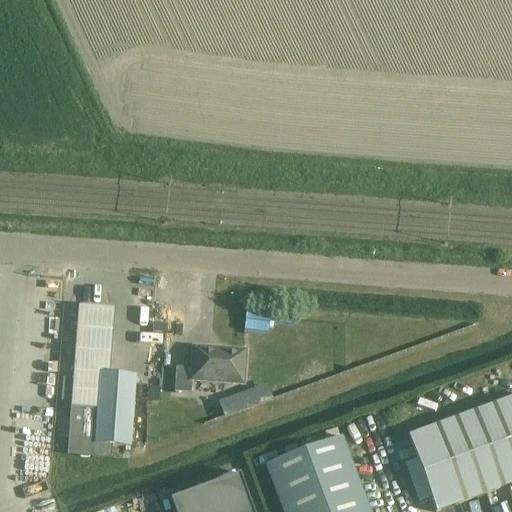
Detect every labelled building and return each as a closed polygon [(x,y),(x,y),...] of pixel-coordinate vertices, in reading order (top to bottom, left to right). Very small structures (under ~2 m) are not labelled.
[(68,426),(66,454),(77,455),(79,458),(87,459),(89,456),(101,457),(102,446),(128,448),(133,377),(107,375),(112,308),(76,306),(69,410),(68,426)] [(176,369),(174,394),(190,395),(191,382),(242,386),(244,353),(193,349),(191,370),(176,369)] [(250,391),(218,403),(223,418),(256,407),(250,391)] [(511,399),(407,438),(434,511),(441,511),(511,486),(511,399)] [(265,468),(281,511),(366,511),(340,440),(265,468)] [(250,511),(238,477),(169,503),(172,511),(250,511)]
